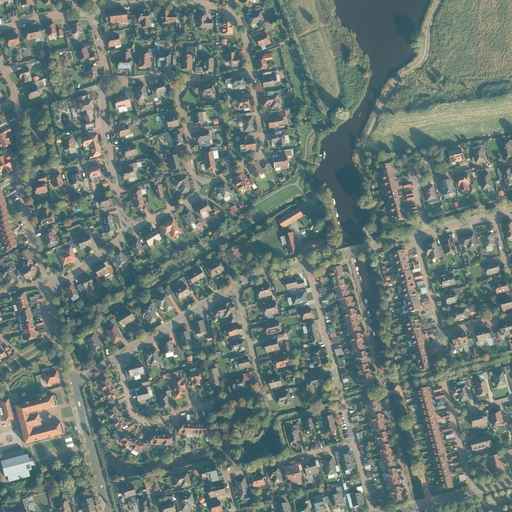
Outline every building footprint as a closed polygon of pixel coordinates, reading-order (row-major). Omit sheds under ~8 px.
[(125,10),(116,11),(118,22),(126,20),(126,16),(125,10)] [(118,22),(116,11),(108,13),(110,23),(118,22)] [(161,11),(160,23),(169,23),(169,22),(176,22),(176,14),(171,14),(169,13),(168,11),(161,11)] [(264,20),(261,12),(260,11),(257,12),(246,16),(249,26),(264,20)] [(149,17),(149,12),(137,12),(137,22),(141,22),(141,27),(149,27),(149,21),(149,17)] [(195,15),(195,28),(212,28),(211,20),(207,20),(207,15),(195,15)] [(134,16),(126,16),(126,20),(130,20),(130,25),(134,25),(134,16)] [(82,33),(80,22),(71,24),(73,35),(82,33)] [(232,34),(232,22),(222,22),(222,24),(222,34),(232,34)] [(55,24),(45,26),(47,36),(56,34),(57,34),(56,30),(55,24)] [(39,27),(25,30),(27,40),(41,37),(40,32),(39,27)] [(263,34),(263,36),(255,38),(259,46),(264,44),(265,45),(270,43),(266,33),(263,34)] [(17,34),(6,37),(8,47),(20,44),(17,34)] [(118,36),(118,35),(114,36),(106,37),(108,47),(120,45),(118,36)] [(89,57),(87,48),(77,51),(80,60),(86,58),(89,57)] [(231,67),(237,67),(237,62),(239,62),(239,56),(236,57),(236,54),(237,54),(237,48),(230,48),(231,55),(225,56),(226,62),(227,62),(227,64),(229,65),(231,65),(231,67)] [(116,69),(130,69),(130,58),(129,58),(129,52),(121,52),(121,58),(117,58),(116,69)] [(149,57),(149,53),(148,53),(138,53),(137,67),(149,68),(149,57)] [(174,55),(157,55),(157,62),(161,62),(161,68),(172,68),(171,65),(174,65),(174,55)] [(191,69),(191,56),(181,56),(181,69),(191,69)] [(213,72),(213,58),(203,58),(203,68),(203,71),(203,72),(213,72)] [(257,70),(267,68),(265,58),(265,59),(256,60),(254,60),(254,64),(256,64),(257,70)] [(98,76),(95,66),(93,67),(86,69),(89,79),(98,76)] [(28,67),(17,70),(22,84),(29,82),(27,78),(31,77),(28,67)] [(275,75),(275,73),(271,74),(261,76),(263,88),(277,86),(275,75)] [(231,79),(232,78),(231,75),(223,77),(225,85),(232,83),(231,79)] [(244,85),(241,76),(232,78),(231,79),(232,83),(233,88),(244,85)] [(35,83),(36,86),(38,90),(45,88),(42,80),(35,83)] [(166,92),(163,82),(152,85),(154,89),(155,95),(166,92)] [(215,94),(212,83),(200,86),(199,87),(200,92),(202,98),(215,94)] [(147,97),(144,84),(133,87),(137,102),(146,99),(148,99),(147,97)] [(199,87),(200,86),(200,84),(190,87),(192,94),(200,92),(199,87)] [(38,90),(36,86),(26,90),(29,100),(40,96),(38,90)] [(279,98),(278,94),(273,95),(261,97),(263,107),(270,106),(270,110),(281,109),(279,98)] [(86,125),(95,123),(92,115),(93,115),(92,110),(94,109),(93,100),(90,100),(89,95),(73,99),(76,114),(79,113),(80,118),(84,117),(86,125)] [(122,108),(125,107),(126,109),(131,107),(129,100),(127,101),(125,95),(121,96),(120,95),(119,95),(118,95),(118,96),(118,97),(113,98),(116,109),(117,109),(118,111),(122,110),(122,108)] [(153,99),(152,95),(147,97),(148,99),(146,99),(147,103),(154,102),(153,99)] [(238,110),(249,108),(247,97),(236,99),(236,100),(233,101),(232,102),(233,104),(234,105),(237,104),(238,110)] [(277,112),(278,116),(278,118),(282,118),(283,119),(286,118),(284,110),(277,112)] [(203,123),(202,112),(192,114),(194,124),(200,123),(203,123)] [(179,126),(176,116),(171,117),(167,118),(165,118),(168,129),(179,126)] [(243,133),(255,131),(252,116),(246,117),(241,118),(241,119),(242,122),(239,122),(238,124),(238,126),(240,127),(242,126),(243,133)] [(274,118),(267,119),(269,129),(278,127),(279,129),(284,128),(283,119),(282,118),(278,118),(278,116),(274,117),(274,118)] [(123,127),(116,129),(119,138),(125,137),(125,139),(132,137),(132,136),(132,134),(131,133),(130,134),(127,126),(123,127)] [(208,132),(208,131),(204,131),(195,133),(197,143),(210,141),(208,132)] [(2,133),(0,134),(0,147),(1,150),(11,143),(6,135),(2,133)] [(170,138),(169,133),(162,134),(164,142),(169,141),(168,138),(170,138)] [(184,144),(181,133),(171,136),(174,147),(184,144)] [(92,158),(103,156),(97,134),(94,135),(87,137),(81,138),(84,147),(89,146),(92,158)] [(271,144),(277,143),(278,148),(287,146),(285,136),(284,134),(281,134),(270,136),(271,144)] [(241,153),(256,151),(254,139),(249,140),(248,135),(239,136),(240,142),(239,142),(241,153)] [(75,149),(73,139),(64,140),(65,150),(75,149)] [(509,142),(500,145),(504,159),(511,157),(511,149),(511,147),(510,142),(509,142)] [(137,155),(135,145),(126,147),(121,149),(122,149),(124,158),(137,155)] [(461,148),(448,152),(451,164),(462,161),(464,160),(463,157),(461,148)] [(475,164),(486,161),(483,153),(482,148),(481,148),(472,150),(474,157),(472,158),(472,159),(473,162),(473,163),(475,162),(475,164)] [(3,154),(4,156),(7,161),(14,157),(10,150),(3,154)] [(202,153),(203,161),(214,160),(212,152),(210,152),(202,153)] [(181,168),(177,155),(171,157),(167,158),(170,171),(178,169),(181,168)] [(7,161),(4,156),(0,158),(0,172),(3,177),(13,171),(7,161)] [(279,158),(272,159),(274,169),(280,168),(280,169),(289,168),(287,157),(283,156),(281,156),(281,157),(279,157),(279,158)] [(214,160),(203,161),(205,171),(216,169),(214,160)] [(262,170),(257,162),(248,167),(255,179),(263,174),(265,173),(262,170)] [(266,167),(262,170),(265,173),(263,174),(264,175),(272,170),(268,164),(265,166),(266,167)] [(379,172),(379,175),(394,170),(394,168),(391,168),(390,164),(379,166),(381,172),(379,172)] [(100,173),(98,166),(88,169),(90,179),(99,177),(101,176),(100,173)] [(132,170),(132,168),(129,169),(120,171),(123,180),(134,177),(132,170)] [(504,171),(501,172),(503,180),(511,177),(511,171),(511,169),(504,171)] [(382,176),(383,182),(394,179),(392,174),(395,173),(394,170),(379,175),(380,176),(382,176)] [(106,172),(100,173),(101,176),(99,177),(101,181),(108,179),(106,172)] [(83,183),(80,173),(70,176),(73,185),(83,183)] [(251,186),(255,184),(251,177),(247,179),(243,173),(233,179),(236,183),(234,184),(239,192),(251,185),(251,186)] [(493,188),(489,173),(484,174),(479,175),(479,176),(483,191),(493,188)] [(464,175),(456,177),(459,188),(460,188),(460,192),(468,189),(467,186),(470,185),(467,175),(467,174),(464,175)] [(62,181),(61,175),(50,177),(52,184),(53,184),(54,188),(63,186),(61,181),(62,181)] [(36,178),(38,184),(45,183),(47,182),(46,176),(36,178)] [(190,192),(186,176),(180,178),(172,180),(175,189),(179,187),(181,195),(190,192)] [(511,177),(503,180),(505,187),(505,188),(510,186),(511,185),(511,177)] [(383,188),(383,190),(399,186),(397,181),(394,182),(394,179),(383,182),(385,188),(383,188)] [(454,194),(450,180),(439,183),(441,190),(443,197),(454,194)] [(230,192),(225,182),(215,188),(223,200),(229,196),(232,194),(230,192)] [(47,194),(45,183),(38,184),(33,185),(35,196),(47,194)] [(163,192),(161,185),(153,187),(154,194),(153,194),(154,199),(156,199),(157,199),(163,198),(162,192),(163,192)] [(436,195),(433,185),(423,188),(427,202),(435,199),(437,199),(436,195)] [(386,192),(387,196),(397,194),(396,190),(400,189),(399,186),(383,190),(384,192),(386,192)] [(130,194),(132,201),(142,198),(140,191),(130,194)] [(386,201),(387,203),(402,199),(401,196),(398,197),(397,194),(387,196),(388,201),(386,201)] [(111,206),(109,197),(99,199),(101,208),(111,206)] [(142,198),(132,201),(134,209),(144,206),(142,198)] [(389,204),(390,209),(401,206),(400,202),(403,202),(402,199),(387,203),(387,205),(389,204)] [(210,210),(205,202),(195,208),(200,217),(207,213),(208,215),(209,214),(215,218),(216,216),(217,216),(220,211),(213,206),(210,210)] [(54,223),(48,206),(40,209),(42,216),(38,218),(42,227),(54,223)] [(390,215),(390,216),(405,212),(405,209),(402,210),(401,206),(390,209),(391,214),(390,215)] [(304,217),(300,208),(278,221),(283,230),(304,217)] [(195,220),(190,212),(181,217),(187,228),(194,224),(196,228),(203,224),(198,218),(195,220)] [(405,212),(390,216),(391,219),(393,219),(394,222),(404,219),(403,217),(406,216),(405,212)] [(105,218),(102,219),(104,226),(114,224),(112,216),(105,218)] [(0,226),(8,223),(9,222),(7,217),(0,220),(0,226)] [(182,233),(173,219),(160,227),(161,229),(165,234),(166,235),(170,233),(173,238),(182,233)] [(511,222),(503,225),(507,240),(511,238),(511,222)] [(0,232),(10,228),(11,227),(8,223),(0,226),(0,232)] [(116,231),(114,224),(104,226),(105,234),(109,233),(116,231)] [(52,233),(52,235),(57,233),(54,226),(46,228),(48,234),(52,233)] [(12,232),(10,228),(0,232),(0,235),(1,238),(11,232),(12,232)] [(160,241),(161,240),(159,236),(156,231),(143,238),(148,247),(152,245),(153,246),(159,243),(158,242),(160,241)] [(1,238),(3,242),(13,237),(11,232),(1,238)] [(48,234),(42,236),(46,246),(59,242),(57,237),(53,238),(52,235),(52,233),(48,234)] [(496,246),(492,233),(486,234),(482,236),(486,249),(496,246)] [(300,252),(295,234),(284,237),(289,255),(300,252)] [(474,234),(460,237),(463,247),(468,246),(469,250),(477,248),(474,234)] [(90,238),(89,235),(77,240),(81,251),(93,246),(90,238)] [(2,243),(5,247),(15,241),(13,237),(3,242),(2,243)] [(455,247),(453,238),(443,241),(446,254),(455,252),(456,252),(455,247)] [(325,248),(322,239),(302,244),(305,254),(325,248)] [(4,247),(7,252),(17,246),(15,241),(5,247),(4,247)] [(142,248),(138,241),(129,246),(135,257),(142,252),(144,251),(142,248)] [(437,248),(436,243),(426,246),(430,262),(440,259),(440,258),(437,248)] [(77,260),(70,246),(62,250),(64,254),(59,256),(63,266),(77,260)] [(241,256),(235,246),(226,252),(232,262),(241,256)] [(19,255),(25,251),(23,247),(15,252),(17,256),(19,255)] [(34,261),(28,250),(25,251),(19,255),(23,262),(22,265),(27,266),(32,267),(34,261)] [(404,251),(391,254),(393,261),(405,258),(404,251)] [(127,262),(128,262),(125,257),(123,254),(121,255),(120,253),(108,260),(111,265),(114,263),(117,268),(127,262)] [(405,258),(393,261),(395,267),(407,264),(405,258)] [(414,262),(416,269),(413,270),(414,273),(422,271),(419,260),(414,262)] [(212,278),(224,271),(220,264),(218,261),(217,261),(206,268),(212,278)] [(11,267),(12,271),(15,269),(12,262),(6,265),(8,268),(11,267)] [(488,265),(485,266),(485,268),(487,277),(500,273),(498,263),(488,265)] [(107,272),(102,264),(92,269),(98,278),(107,272)] [(407,264),(395,267),(397,275),(398,275),(409,272),(407,264)] [(24,278),(26,281),(34,276),(37,269),(32,267),(27,266),(26,269),(21,272),(24,278)] [(342,266),(329,269),(330,274),(331,274),(332,276),(331,276),(332,279),(334,279),(335,283),(334,283),(335,288),(333,289),(347,285),(345,285),(342,274),(344,273),(342,266)] [(12,271),(11,267),(8,268),(0,272),(0,278),(1,280),(4,279),(8,287),(18,282),(12,271)] [(192,285),(204,277),(199,268),(186,276),(192,285)] [(409,272),(398,275),(399,281),(412,278),(410,272),(409,272)] [(448,276),(440,278),(442,288),(455,285),(453,277),(453,275),(448,276)] [(96,289),(89,277),(79,283),(80,284),(84,290),(86,289),(89,293),(96,289)] [(180,286),(187,282),(184,278),(178,282),(180,286)] [(412,278),(399,281),(401,287),(412,284),(413,284),(412,278)] [(296,279),(285,281),(288,291),(298,288),(298,289),(306,287),(304,280),(297,282),(296,279)] [(494,285),(496,295),(508,292),(506,282),(500,284),(494,285)] [(84,290),(80,284),(76,287),(78,290),(79,293),(84,290)] [(412,284),(401,287),(400,287),(402,294),(414,291),(412,284)] [(75,291),(72,285),(63,291),(69,300),(76,295),(77,294),(75,291)] [(270,285),(257,288),(259,300),(272,296),(272,294),(270,285)] [(347,285),(333,289),(333,290),(336,290),(337,294),(334,295),(349,291),(347,291),(346,287),(348,287),(347,285)] [(179,302),(190,295),(184,286),(173,293),(179,302)] [(163,292),(165,295),(165,294),(167,298),(171,295),(167,289),(163,292)] [(349,291),(334,295),(335,296),(338,296),(339,300),(338,300),(352,297),(352,296),(348,297),(347,294),(349,293),(349,291)] [(414,291),(402,294),(404,302),(405,302),(416,298),(414,291)] [(454,293),(444,295),(447,306),(457,303),(456,297),(455,293),(454,293)] [(166,314),(174,309),(167,298),(165,294),(165,295),(154,301),(159,309),(162,307),(166,314)] [(300,295),(291,297),(293,307),(307,303),(305,295),(305,294),(300,295)] [(13,298),(15,306),(16,306),(27,303),(26,295),(13,298)] [(352,297),(338,300),(338,302),(341,301),(342,306),(339,306),(354,303),(354,302),(352,303),(351,299),(353,299),(352,297)] [(416,298),(405,302),(406,308),(418,305),(417,298),(416,298)] [(511,309),(511,303),(511,298),(503,300),(500,301),(500,302),(502,312),(511,309)] [(223,306),(218,306),(218,308),(214,309),(215,316),(225,314),(227,317),(229,317),(231,323),(238,322),(236,313),(235,311),(236,310),(235,306),(233,302),(231,302),(222,304),(223,306)] [(29,309),(27,303),(16,306),(18,311),(19,311),(29,309)] [(272,304),(263,307),(266,318),(279,314),(276,304),(276,303),(272,304)] [(354,303),(339,306),(340,308),(343,307),(344,312),(342,312),(356,309),(356,308),(354,309),(353,305),(354,305),(354,303)] [(418,305),(406,308),(408,314),(420,311),(418,305)] [(158,319),(150,306),(138,314),(142,319),(144,318),(148,325),(158,319)] [(19,311),(20,317),(31,314),(30,308),(29,309),(19,311)] [(301,312),(303,312),(302,308),(295,310),(296,312),(290,314),(291,318),(302,315),(301,312)] [(356,309),(342,312),(342,314),(345,313),(346,317),(342,318),(342,319),(357,315),(356,315),(355,311),(357,311),(356,309)] [(462,310),(451,313),(453,323),(468,319),(466,310),(466,309),(462,310)] [(304,321),(314,319),(312,310),(303,312),(301,312),(302,315),(304,321)] [(327,319),(333,317),(332,311),(325,313),(327,319)] [(133,321),(128,312),(116,319),(121,326),(124,325),(125,326),(133,321)] [(31,314),(20,317),(22,324),(32,322),(33,322),(32,319),(33,318),(31,314)] [(357,315),(342,319),(343,320),(346,319),(347,324),(344,325),(359,321),(357,321),(356,317),(358,317),(357,315)] [(416,318),(404,321),(406,328),(418,325),(416,318)] [(205,326),(204,319),(193,322),(196,333),(206,331),(205,326)] [(359,321),(344,325),(344,326),(347,326),(349,330),(346,331),(360,327),(358,327),(357,323),(359,323),(359,321)] [(509,336),(505,322),(498,323),(501,335),(506,334),(507,337),(509,336)] [(277,323),(265,326),(268,336),(281,333),(279,325),(278,323),(277,323)] [(317,324),(311,326),(307,327),(309,335),(319,333),(317,324)] [(340,335),(338,336),(335,324),(329,325),(333,343),(341,341),(340,335)] [(243,333),(241,325),(228,328),(230,336),(243,333)] [(420,333),(418,325),(406,328),(408,336),(409,336),(420,333)] [(115,329),(113,326),(112,326),(104,331),(113,345),(122,340),(115,329)] [(360,327),(346,331),(346,333),(349,332),(350,336),(348,337),(363,333),(362,333),(360,333),(359,330),(361,329),(360,327)] [(488,327),(482,328),(486,343),(488,342),(487,340),(491,339),(488,327)] [(486,343),(482,328),(475,330),(477,337),(478,341),(478,342),(483,341),(483,344),(486,343)] [(92,333),(93,335),(94,335),(96,339),(102,335),(98,329),(92,333)] [(192,340),(189,330),(179,333),(183,346),(191,344),(193,344),(192,340)] [(35,332),(24,335),(25,342),(37,340),(35,332)] [(420,333),(409,336),(410,341),(423,339),(421,332),(420,333)] [(465,332),(458,333),(461,345),(468,343),(467,339),(465,332)] [(321,342),(319,333),(309,335),(311,344),(316,343),(321,342)] [(363,333),(348,337),(348,338),(351,338),(352,342),(349,343),(363,339),(362,339),(361,335),(363,335),(363,333)] [(461,345),(458,333),(451,335),(453,343),(454,346),(461,345)] [(93,354),(102,347),(96,339),(94,335),(93,335),(85,341),(93,354)] [(234,341),(229,343),(231,351),(239,350),(239,352),(248,350),(245,339),(234,341)] [(363,339),(349,343),(349,345),(352,344),(353,348),(350,349),(365,345),(363,346),(362,342),(364,341),(363,339)] [(424,345),(423,339),(410,341),(412,348),(424,345)] [(174,348),(172,340),(161,343),(164,354),(166,353),(167,357),(174,355),(173,351),(175,351),(174,348)] [(277,340),(264,344),(267,354),(280,351),(277,340)] [(428,349),(429,352),(432,351),(432,354),(438,353),(436,344),(430,345),(431,348),(428,349)] [(365,345),(350,349),(352,355),(353,355),(367,351),(365,352),(364,348),(366,347),(365,345)] [(424,345),(412,348),(414,353),(425,351),(424,345)] [(159,357),(157,348),(144,352),(147,361),(150,360),(151,365),(159,363),(160,362),(159,357)] [(335,350),(337,356),(344,354),(342,348),(335,350)] [(327,364),(324,349),(311,352),(313,362),(311,363),(310,365),(311,367),(312,368),(327,364)] [(367,351),(353,355),(353,357),(356,356),(357,360),(353,361),(354,361),(368,358),(368,357),(367,358),(366,354),(368,353),(367,351)] [(427,357),(425,351),(414,353),(416,360),(427,357)] [(292,353),(285,354),(285,356),(275,358),(277,368),(290,366),(290,365),(292,364),(291,360),(294,359),(292,353)] [(252,367),(249,357),(239,359),(241,369),(252,367)] [(427,357),(416,360),(415,360),(417,366),(429,363),(428,357),(427,357)] [(368,358),(354,361),(354,363),(357,362),(358,367),(357,367),(358,367),(368,364),(367,360),(369,360),(368,358)] [(142,363),(127,367),(130,378),(134,377),(135,380),(141,378),(140,375),(145,374),(142,363)] [(431,370),(429,363),(417,366),(418,373),(431,370)] [(358,367),(357,367),(359,371),(360,371),(361,375),(360,376),(359,376),(361,386),(374,383),(372,375),(371,376),(368,364),(358,367)] [(221,377),(219,367),(210,370),(211,376),(208,377),(211,387),(221,384),(219,378),(221,377)] [(59,369),(45,373),(48,384),(62,381),(59,369)] [(198,370),(191,372),(191,375),(190,376),(190,378),(192,378),(193,382),(195,382),(196,385),(200,384),(200,382),(202,379),(200,372),(198,372),(198,370)] [(504,374),(503,370),(502,371),(493,373),(496,387),(507,384),(504,374)] [(245,374),(245,376),(246,380),(257,378),(256,374),(254,374),(253,372),(245,374)] [(326,384),(324,373),(312,376),(309,377),(312,388),(326,384)] [(245,376),(230,380),(233,392),(248,388),(246,380),(245,376)] [(277,376),(269,379),(271,389),(283,386),(280,377),(280,376),(277,376)] [(103,382),(100,384),(103,390),(112,384),(109,378),(103,382)] [(183,383),(182,379),(172,382),(173,386),(172,387),(174,394),(175,394),(176,395),(186,393),(185,389),(186,388),(184,382),(183,383)] [(488,393),(485,380),(476,383),(479,395),(488,393)] [(460,402),(471,399),(467,387),(466,383),(465,383),(452,386),(454,394),(458,393),(460,402)] [(112,384),(103,390),(107,396),(116,390),(112,384)] [(431,393),(429,386),(414,390),(415,393),(419,393),(420,396),(431,393)] [(150,398),(148,388),(145,389),(136,391),(139,401),(150,398)] [(119,396),(116,390),(107,396),(110,401),(110,402),(113,400),(119,396)] [(289,392),(275,395),(278,404),(286,402),(286,406),(292,404),(289,392)] [(421,403),(432,400),(431,393),(420,396),(416,397),(417,400),(420,399),(421,403)] [(438,403),(439,406),(447,404),(444,393),(436,395),(437,399),(440,398),(441,402),(438,403)] [(17,404),(17,405),(15,406),(12,406),(10,398),(8,398),(1,400),(0,400),(0,422),(15,419),(15,417),(18,416),(26,443),(52,437),(54,436),(59,435),(65,433),(62,422),(45,427),(40,410),(58,405),(55,394),(17,404)] [(169,398),(168,395),(159,398),(162,408),(171,406),(169,398)] [(434,407),(432,400),(421,403),(418,404),(419,407),(422,406),(423,410),(434,407)] [(372,403),(365,405),(365,407),(368,406),(369,410),(367,411),(381,407),(380,405),(379,406),(377,401),(372,402),(372,403)] [(116,406),(110,410),(107,412),(111,418),(120,413),(116,406)] [(381,407),(367,411),(367,413),(370,412),(371,416),(369,417),(383,413),(381,414),(380,410),(382,409),(381,407)] [(425,416),(436,414),(434,407),(423,410),(420,411),(420,413),(424,413),(425,416)] [(490,414),(493,425),(502,422),(504,422),(502,416),(501,411),(490,414)] [(120,413),(111,418),(114,424),(124,418),(120,413)] [(383,413),(369,417),(369,419),(372,418),(373,422),(370,423),(384,419),(383,420),(382,416),(384,415),(383,413)] [(483,413),(470,416),(473,427),(486,424),(486,423),(484,417),(483,413)] [(438,421),(436,414),(425,416),(421,417),(422,420),(426,419),(427,423),(438,421)] [(333,415),(328,416),(323,418),(327,432),(332,430),(333,434),(335,435),(337,435),(338,432),(333,415)] [(127,424),(124,418),(114,424),(118,430),(121,428),(127,424)] [(317,428),(314,418),(304,420),(306,430),(305,431),(306,435),(312,433),(311,430),(317,428)] [(384,419),(370,423),(370,425),(373,424),(374,428),(371,429),(386,425),(384,426),(383,422),(385,422),(384,419)] [(439,427),(438,421),(427,423),(423,424),(424,427),(427,426),(428,430),(439,427)] [(386,425),(371,429),(372,431),(375,430),(376,435),(373,435),(374,435),(388,431),(386,432),(385,428),(386,428),(386,425)] [(441,434),(439,427),(428,430),(425,431),(425,434),(429,433),(430,436),(441,434)] [(300,441),(298,432),(297,430),(295,431),(288,433),(291,444),(300,441)] [(388,431),(374,435),(374,437),(377,436),(378,440),(374,441),(389,438),(388,438),(387,434),(389,434),(388,431)] [(127,446),(132,436),(125,433),(121,441),(120,443),(127,446)] [(454,433),(446,436),(448,442),(456,440),(454,433)] [(432,443),(443,441),(441,434),(430,436),(426,437),(427,440),(431,439),(432,443)] [(67,447),(73,447),(72,435),(65,436),(67,447)] [(492,447),(489,435),(475,438),(470,440),(470,441),(473,452),(492,447)] [(138,439),(132,436),(127,446),(133,449),(138,439)] [(389,438),(374,441),(375,443),(378,442),(379,447),(377,447),(391,444),(389,444),(388,440),(390,440),(389,438)] [(144,443),(138,439),(133,449),(139,453),(140,450),(144,444),(144,443)] [(445,447),(443,441),(432,443),(428,444),(429,447),(432,446),(433,450),(445,447)] [(391,444),(377,447),(377,449),(380,448),(381,453),(378,454),(392,450),(391,450),(390,446),(392,446),(391,444)] [(446,454),(445,447),(433,450),(430,451),(430,454),(434,453),(435,456),(446,454)] [(34,461),(32,457),(29,458),(28,454),(25,454),(24,449),(2,455),(4,461),(1,461),(5,477),(8,476),(9,482),(31,476),(29,470),(32,470),(31,466),(35,465),(34,461)] [(392,450),(378,454),(378,455),(381,455),(382,459),(379,460),(394,456),(392,456),(391,452),(393,452),(392,450)] [(345,471),(356,468),(352,454),(350,455),(349,453),(343,455),(343,456),(342,457),(342,459),(345,471)] [(448,460),(446,454),(435,456),(432,457),(432,460),(436,459),(437,463),(448,460)] [(501,454),(488,457),(490,466),(489,469),(491,470),(492,474),(505,471),(504,467),(508,462),(502,458),(501,454)] [(338,473),(333,456),(323,459),(328,476),(338,473)] [(394,456),(379,460),(380,461),(383,461),(384,465),(381,466),(395,462),(393,462),(392,459),(394,458),(394,456)] [(371,465),(374,464),(373,459),(364,461),(366,469),(372,468),(371,465)] [(309,460),(301,462),(303,469),(306,468),(305,465),(310,463),(309,460)] [(438,470),(450,467),(448,460),(437,463),(433,464),(434,467),(438,466),(438,470)] [(301,462),(286,467),(289,479),(291,479),(292,483),(296,482),(297,485),(303,483),(301,474),(302,474),(301,470),(303,470),(303,469),(301,462)] [(319,473),(316,462),(310,463),(305,465),(306,468),(308,476),(319,473)] [(395,462),(381,466),(381,467),(384,467),(385,471),(383,472),(398,468),(395,468),(394,465),(396,464),(395,462)] [(216,465),(201,469),(203,478),(212,476),(214,482),(221,480),(216,465)] [(283,481),(279,467),(268,470),(270,479),(272,478),(274,485),(282,483),(284,482),(283,481)] [(451,474),(450,467),(438,470),(435,470),(436,473),(439,473),(440,476),(451,474)] [(398,468),(383,472),(383,473),(386,473),(387,477),(384,478),(399,474),(398,474),(397,474),(396,471),(398,470),(398,468)] [(188,472),(173,476),(176,486),(181,485),(182,488),(192,486),(188,472)] [(263,474),(252,477),(254,488),(265,485),(264,482),(263,474)] [(399,474),(384,478),(384,480),(387,479),(388,483),(385,484),(386,484),(400,480),(398,481),(397,477),(399,476),(399,474)] [(442,483),(453,481),(451,474),(440,476),(437,477),(437,480),(441,479),(442,483)] [(251,497),(245,477),(235,480),(240,500),(251,497)] [(400,480),(386,484),(386,486),(389,485),(390,489),(388,490),(402,486),(400,487),(399,483),(401,482),(400,480)] [(455,487),(453,481),(442,483),(438,484),(439,487),(443,486),(444,490),(455,487)] [(215,487),(210,488),(212,498),(228,494),(225,484),(215,487)] [(133,485),(123,488),(126,498),(136,495),(133,485)] [(402,486),(388,490),(388,492),(391,491),(392,495),(389,496),(403,493),(403,492),(402,493),(401,489),(403,488),(402,486)] [(365,505),(362,492),(350,495),(353,508),(365,505)] [(179,497),(178,497),(182,511),(192,509),(191,504),(195,503),(192,493),(186,495),(179,497)] [(345,503),(342,493),(331,496),(334,506),(345,503)] [(403,493),(389,496),(389,498),(392,497),(393,502),(397,501),(397,502),(403,500),(402,495),(404,495),(403,493)] [(323,498),(323,495),(315,497),(316,503),(315,504),(317,511),(322,511),(325,511),(324,506),(325,506),(324,502),(323,498)] [(94,504),(92,498),(80,501),(81,505),(79,506),(79,508),(94,504)] [(68,502),(68,501),(66,501),(57,503),(58,507),(57,509),(59,510),(59,511),(67,511),(70,511),(68,502)] [(144,511),(150,511),(148,501),(138,503),(135,504),(136,508),(139,507),(140,511),(144,511)] [(176,511),(174,502),(160,505),(162,511),(176,511)] [(221,502),(211,504),(212,511),(220,511),(221,511),(224,511),(223,510),(221,502)] [(291,511),(289,502),(277,505),(278,511),(291,511)]
